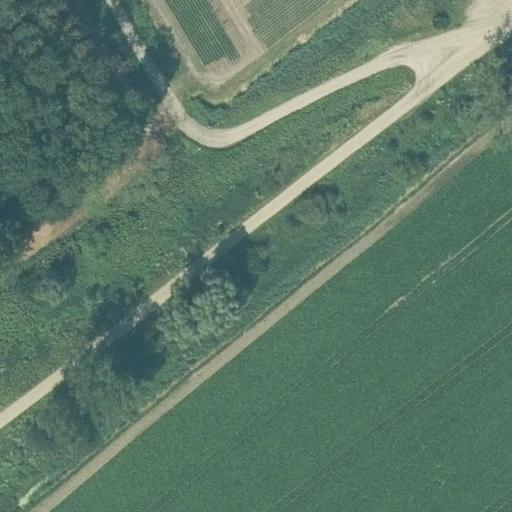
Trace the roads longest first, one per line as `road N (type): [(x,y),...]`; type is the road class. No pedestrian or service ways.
road 1 (unclassified): [(0,423),(420,92),(469,39)]
road 2 (unclassified): [(469,39),(397,60),(212,142),(188,122),(114,0)]
